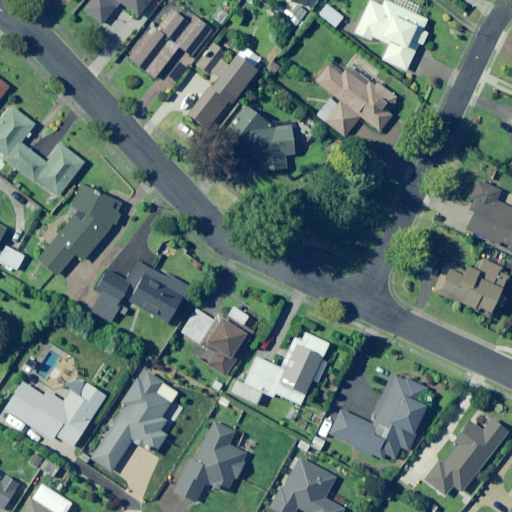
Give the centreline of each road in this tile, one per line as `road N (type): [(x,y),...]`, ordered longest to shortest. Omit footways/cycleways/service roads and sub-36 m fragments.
road 1 (residential): [(368,302),(257,255),(215,228),(0,4)]
road 2 (residential): [(511,1),(483,47),(368,302)]
road 3 (residential): [(511,369),(368,302)]
